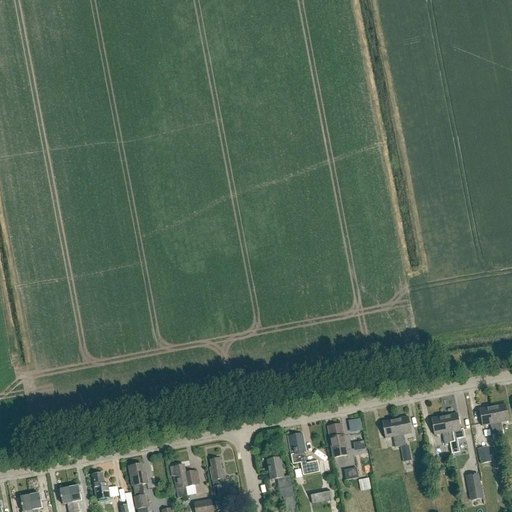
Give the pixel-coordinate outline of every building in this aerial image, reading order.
[(492,408),(497,434),(503,433),(501,423),(509,421),(506,405),(492,408)] [(492,436),(497,434),(492,408),(479,410),(482,426),(490,425),(492,436)] [(444,417),(449,444),(455,443),(453,432),(461,431),(458,414),(444,417)] [(444,445),(449,444),(444,417),(431,419),(434,436),(442,434),(444,445)] [(349,432),(361,430),(359,418),(347,420),(349,432)] [(395,420),(400,447),(406,446),(404,435),(412,434),(409,418),(395,420)] [(395,448),(400,447),(395,420),(382,423),(385,439),(393,437),(395,448)] [(341,437),(339,426),(328,428),(331,446),(332,446),(334,458),(348,456),(347,446),(345,447),(344,444),(346,444),(345,437),(341,437)] [(477,444),(479,462),(492,461),(488,427),(475,429),(477,444)] [(306,464),(304,454),(305,454),(307,453),(303,434),(288,437),(291,455),(293,465),(301,464),(303,476),(320,473),(318,462),(306,464)] [(365,453),(364,441),(352,442),(352,454),(365,453)] [(410,453),(403,455),(404,462),(412,460),(410,453)] [(284,479),(280,459),(267,461),(271,481),(278,480),(280,490),(292,488),(290,478),(284,479)] [(222,472),(219,460),(210,461),(212,469),(210,469),(216,499),(215,500),(217,509),(228,507),(226,498),(224,498),(222,486),(221,486),(220,480),(225,479),(224,471),(222,472)] [(144,475),(142,466),(130,468),(131,476),(134,476),(136,489),(137,489),(138,497),(140,509),(147,508),(148,508),(146,496),(144,496),(142,485),(147,484),(146,475),(144,475)] [(185,474),(184,466),(175,468),(170,469),(172,477),(174,477),(178,500),(187,498),(186,488),(199,486),(197,472),(185,474)] [(346,482),(358,479),(356,469),(345,471),(346,482)] [(107,489),(106,482),(103,482),(102,474),(93,476),(95,484),(94,484),(96,499),(117,496),(116,487),(107,489)] [(466,477),(471,501),(484,499),(479,474),(466,477)] [(369,479),(359,481),(361,491),(371,489),(369,479)] [(69,488),(73,511),(78,511),(77,503),(81,502),(80,495),(81,495),(80,493),(81,493),(80,487),(79,487),(69,488)] [(280,490),(282,500),(285,499),(294,498),(294,497),(292,487),(292,488),(280,490)] [(69,511),(73,511),(69,488),(60,490),(60,491),(59,491),(60,497),(61,497),(61,499),(62,499),(63,505),(68,504),(69,511)] [(313,510),(321,508),(320,503),(331,501),(329,490),(310,494),(313,510)] [(30,496),(32,511),(37,511),(37,510),(42,509),(41,503),(41,501),(42,500),(41,495),(39,495),(39,494),(30,496)] [(32,511),(30,496),(21,498),(19,499),(20,505),(21,504),(22,506),(23,511),(32,511)] [(287,511),(296,510),(294,498),(285,499),(287,511)] [(195,511),(213,511),(212,500),(194,503),(195,511)]
